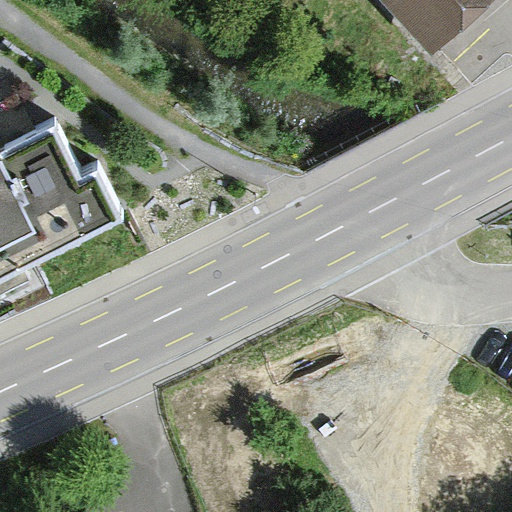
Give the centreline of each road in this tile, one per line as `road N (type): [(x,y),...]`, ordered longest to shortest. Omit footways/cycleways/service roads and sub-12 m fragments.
road 1 (primary): [(511,137),(0,392)]
road 2 (track): [(0,10),(176,142),(376,207)]
